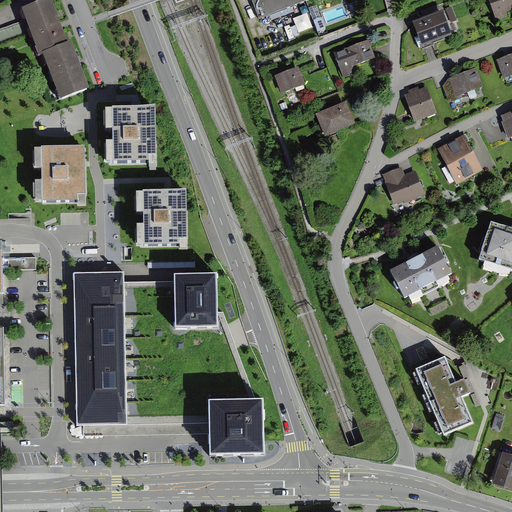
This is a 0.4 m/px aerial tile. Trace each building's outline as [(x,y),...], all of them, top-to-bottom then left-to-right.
[(50,0),(47,0),(22,10),(56,101),(86,89),(50,0)] [(246,0),(257,26),(323,0),(246,0)] [(511,0),(482,0),(493,27),(505,23),(503,18),(511,14),(511,0)] [(448,12),(408,28),(418,52),(447,40),(443,29),(453,25),(448,12)] [(0,47),(24,37),(19,22),(0,30),(0,47)] [(349,71),(371,64),(365,46),(329,61),(338,86),(346,83),(349,71)] [(511,60),(494,68),(501,87),(511,82),(511,60)] [(294,74),(273,82),(279,100),(301,92),(294,74)] [(445,110),(479,95),(474,76),(445,86),(440,94),(445,110)] [(433,121),(422,92),(404,99),(405,101),(401,103),(410,129),(433,121)] [(156,165),(155,107),(106,107),(107,132),(118,132),(118,141),(108,141),(109,165),(156,165)] [(353,130),(344,107),(314,119),(323,142),(353,130)] [(511,117),(498,123),(506,144),(511,141),(511,117)] [(483,171),(463,135),(439,148),(458,184),(483,171)] [(86,204),(84,146),(36,147),(37,172),(48,171),(48,180),(38,181),(38,205),(86,204)] [(399,174),(382,181),(385,188),(382,189),(391,211),(401,207),(402,210),(423,201),(414,178),(402,182),(399,174)] [(187,248),(186,189),(138,190),(139,215),(149,215),(150,224),(140,224),(140,248),(187,248)] [(511,232),(490,226),(478,262),(485,264),(483,270),(509,278),(511,274),(511,232)] [(453,275),(439,248),(393,271),(406,298),(409,297),(412,304),(452,284),(449,278),(453,275)] [(38,270),(38,258),(10,258),(10,270),(38,270)] [(124,272),(74,273),(77,427),(83,427),(84,437),(209,435),(210,456),(265,455),(264,399),(256,400),(224,313),(218,313),(217,274),(174,274),(174,282),(125,283),(124,272)] [(446,306),(427,315),(431,323),(449,313),(446,306)] [(443,359),(414,372),(443,437),(471,424),(461,400),(471,395),(465,382),(455,386),(443,359)] [(511,488),(511,453),(505,451),(495,483),(511,488)]
